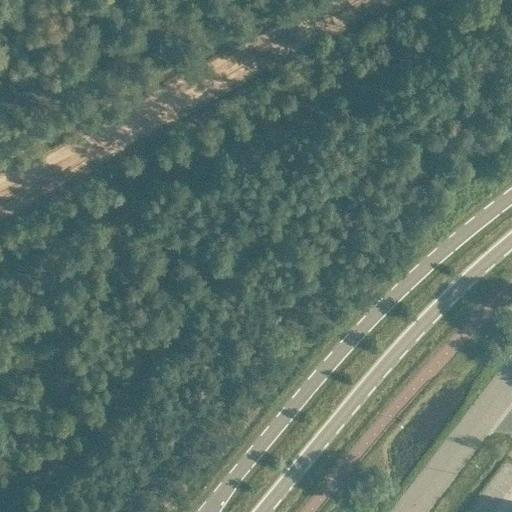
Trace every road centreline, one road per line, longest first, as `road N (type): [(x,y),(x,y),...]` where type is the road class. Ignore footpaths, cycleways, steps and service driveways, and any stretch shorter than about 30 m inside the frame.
road 1 (tertiary): [(511,195),(367,320),(203,511)]
road 2 (track): [(0,163),(331,0)]
road 3 (tertiary): [(262,511),(399,346),(511,240)]
road 4 (unclassified): [(511,380),(409,511)]
